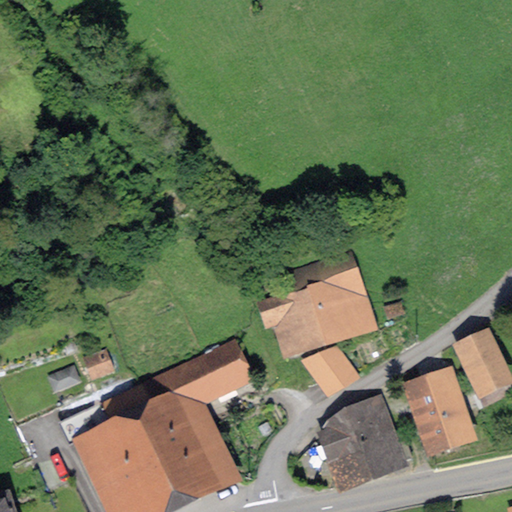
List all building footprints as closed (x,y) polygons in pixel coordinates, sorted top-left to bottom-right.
[(282,323),(291,351),(367,326),(358,299),(340,305),(337,293),(358,286),(349,258),(288,278),(294,296),(265,306),(269,320),(290,314),(292,320),(282,323)] [(511,392),(511,389),(488,339),(462,352),(481,393),(475,395),(481,407),(511,392)] [(189,405),(247,377),(233,347),(127,398),(176,501),(231,474),(215,441),(208,444),(189,405)] [(332,394),(354,379),(333,350),(308,360),(332,394)] [(94,376),(111,369),(105,355),(89,362),(94,376)] [(56,394),(81,384),(74,368),(50,378),(56,394)] [(469,435),(449,378),(411,390),(431,448),(469,435)] [(152,511),(176,501),(127,398),(110,406),(109,405),(61,427),(68,441),(84,433),(104,475),(96,479),(112,511),(152,511)] [(322,437),(341,486),(400,464),(399,460),(410,456),(401,433),(389,438),(375,400),(346,411),(328,424),(332,433),(322,437)]
